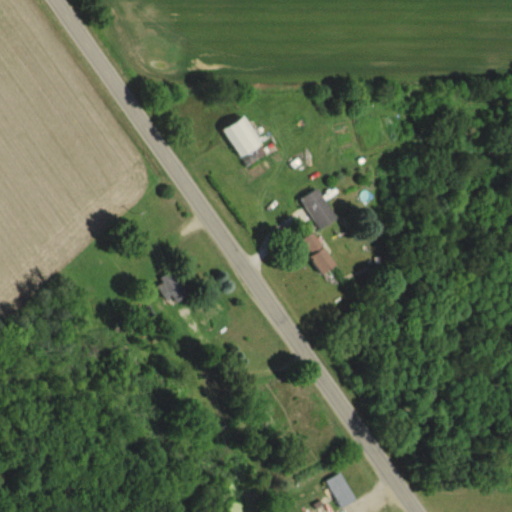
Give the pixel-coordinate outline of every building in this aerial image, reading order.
[(219,130),(237,159),(258,145),(240,116),(219,130)] [(296,199),(314,231),(333,220),(315,189),(296,199)] [(296,242),(319,275),(331,266),(308,233),(296,242)] [(151,282),(163,300),(169,297),(172,302),(187,292),(172,268),(151,282)] [(337,508),(352,499),(337,472),(322,481),(337,508)]
